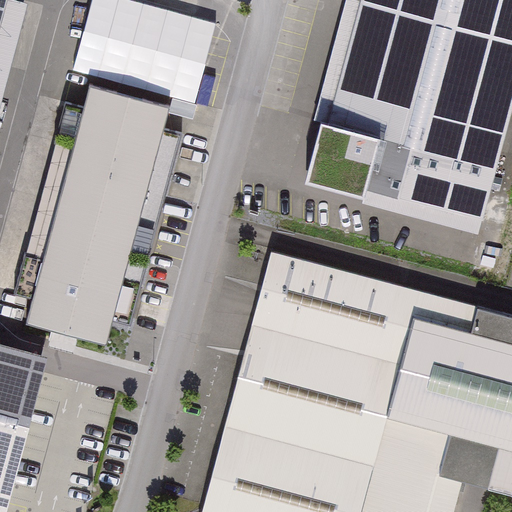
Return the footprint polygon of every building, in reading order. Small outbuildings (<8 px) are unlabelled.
[(0,0),(0,70),(19,0),(0,0)] [(511,107),(511,0),(362,0),(330,121),(323,120),(307,179),(365,195),(368,186),(483,217),(511,107)] [(117,92),(92,85),(86,107),(67,102),(56,142),(74,147),(44,257),(26,252),(15,293),(33,298),(27,321),(108,343),(114,320),(132,325),(185,133),(165,128),(171,105),(143,98),(137,122),(110,115),(117,92)] [(511,193),(497,189),(476,270),(507,278),(511,257),(511,193)] [(511,346),(477,338),(485,304),(376,276),(375,281),(278,257),(214,511),(468,511),(476,485),(443,477),(452,438),(511,452),(511,346)] [(0,502),(6,504),(48,342),(0,330),(0,502)]
